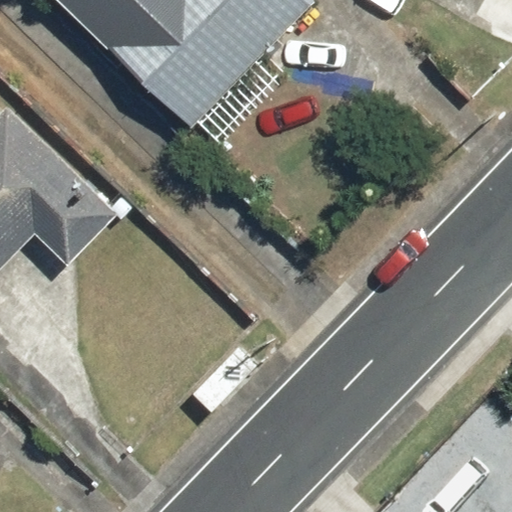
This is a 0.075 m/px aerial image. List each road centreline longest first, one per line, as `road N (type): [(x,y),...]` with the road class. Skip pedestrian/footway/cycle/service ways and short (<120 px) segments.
road 1 (unknown): [(386,345),(3,0)]
road 2 (residential): [(511,213),(226,511)]
